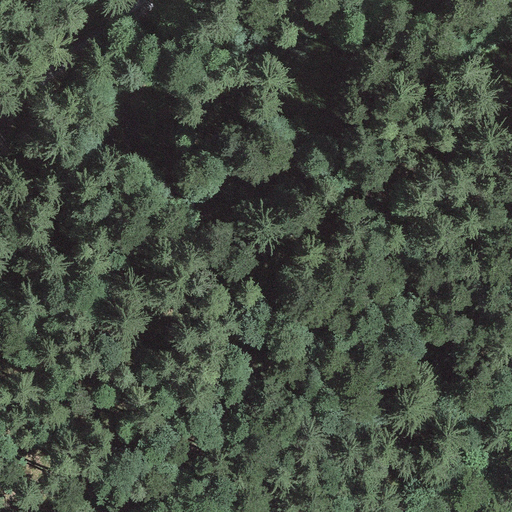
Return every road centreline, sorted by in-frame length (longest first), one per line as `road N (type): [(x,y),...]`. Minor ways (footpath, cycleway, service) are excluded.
road 1 (track): [(112,511),(192,442),(244,378),(259,314),(263,260),(248,230),(157,179),(133,155),(132,114),(166,0)]
road 2 (track): [(151,0),(0,113)]
